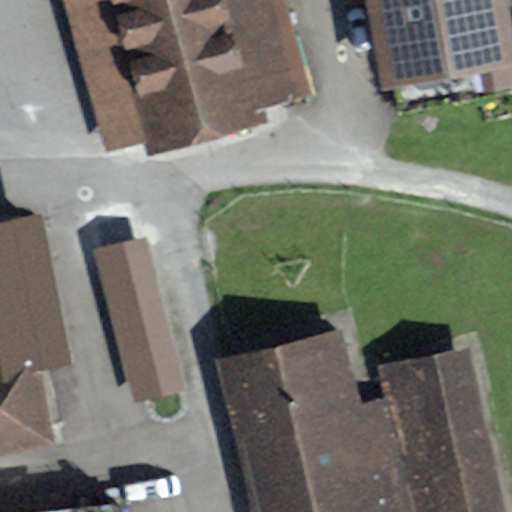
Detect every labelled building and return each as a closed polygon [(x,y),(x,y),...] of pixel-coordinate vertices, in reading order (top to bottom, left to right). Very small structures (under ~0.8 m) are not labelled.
[(255,0),(36,0),(89,184),(291,127),(255,0)] [(468,0),(411,0),(339,14),(363,143),(491,119),(468,0)] [(0,445),(57,435),(14,216),(0,218),(0,445)] [(139,231),(93,244),(134,391),(180,378),(139,231)] [(338,320),(214,349),(252,511),(502,511),(461,330),(376,350),(385,388),(356,394),(338,320)]
